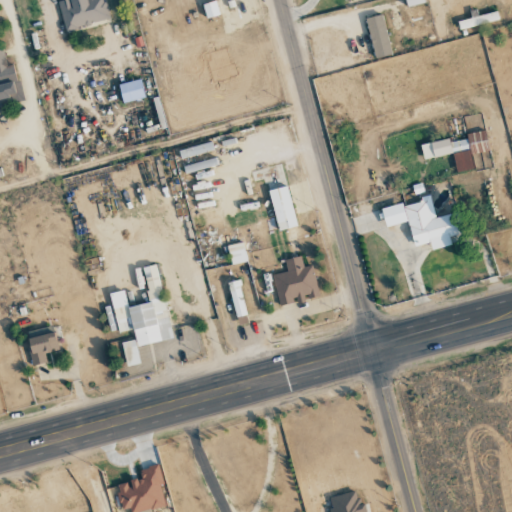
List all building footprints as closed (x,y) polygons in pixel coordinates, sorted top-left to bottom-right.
[(64,29),(109,20),(105,0),(64,0),(58,1),(64,29)] [(206,17),(218,15),(216,1),(203,4),(206,17)] [(457,21),(459,29),(498,20),(496,11),(474,16),(474,17),(457,21)] [(389,55),(384,15),(367,17),(372,57),(389,55)] [(0,106),(23,101),(14,64),(7,66),(3,48),(0,48),(0,106)] [(118,84),(122,103),(143,99),(140,80),(118,84)] [(430,142),(433,157),(453,154),(455,172),(473,169),(471,154),(488,152),(485,131),(465,134),(466,139),(449,142),(449,139),(430,142)] [(267,191),(278,231),(297,226),(286,186),(267,191)] [(381,208),(385,227),(408,222),(414,247),(430,243),(431,250),(451,245),(449,236),(455,235),(450,214),(435,217),(430,195),(420,197),(421,202),(403,206),(402,203),(381,208)] [(246,262),(242,243),(227,246),(230,265),(246,262)] [(279,306),(319,296),(311,265),(303,267),(301,256),(284,260),(287,272),(271,275),(279,306)] [(110,293),(118,333),(132,330),(134,340),(121,342),(126,366),(139,364),(136,346),(172,339),(156,264),(142,267),(149,303),(127,307),(123,290),(110,293)] [(245,316),(239,280),(228,282),(234,318),(245,316)] [(46,362),(44,354),(58,350),(52,327),(26,335),(34,365),(46,362)] [(130,511),(164,503),(159,484),(163,483),(158,464),(139,469),(141,477),(128,480),(128,482),(115,485),(122,511),(130,511)] [(329,496),(331,507),(328,508),(329,511),(364,511),(360,489),(329,496)]
